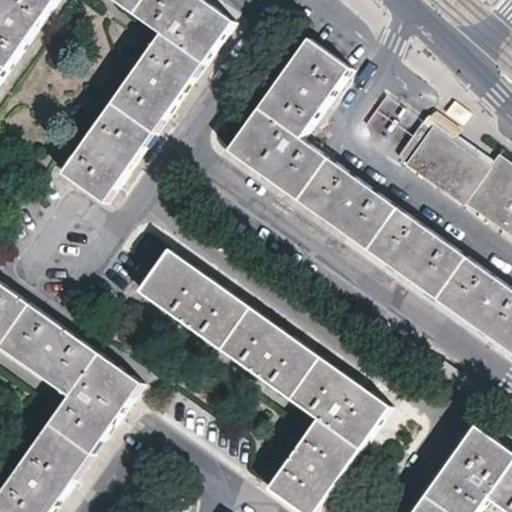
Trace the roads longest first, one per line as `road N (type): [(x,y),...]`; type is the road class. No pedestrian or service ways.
road 1 (residential): [(489,371),(180,144),(270,19)]
road 2 (residential): [(407,4),(345,126),(347,142),(511,254)]
road 3 (residential): [(489,371),(393,511)]
